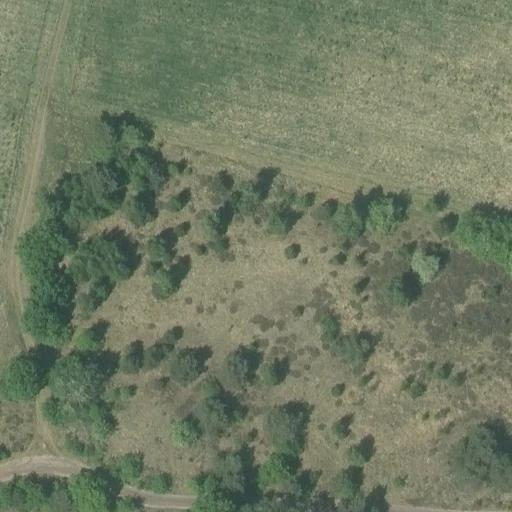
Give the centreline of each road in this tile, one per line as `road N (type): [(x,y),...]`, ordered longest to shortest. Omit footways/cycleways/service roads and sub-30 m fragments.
road 1 (track): [(73,474),(18,334),(25,196),(68,0)]
road 2 (track): [(356,511),(162,500),(73,474),(0,483)]
